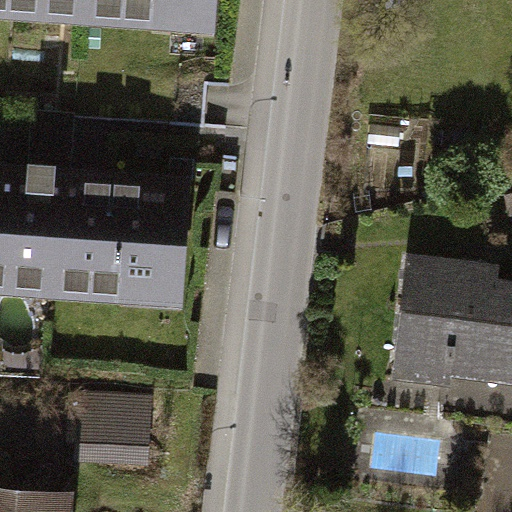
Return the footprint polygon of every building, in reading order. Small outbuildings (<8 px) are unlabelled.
[(0,0),(0,17),(231,31),(232,0),(0,0)] [(0,148),(0,296),(195,308),(204,161),(0,148)] [(511,426),(511,284),(497,283),(499,268),(408,258),(397,363),(399,363),(397,378),(449,383),(446,419),(511,426)] [(88,389),(86,456),(160,459),(163,391),(88,389)] [(86,511),(90,479),(0,471),(0,511),(86,511)]
